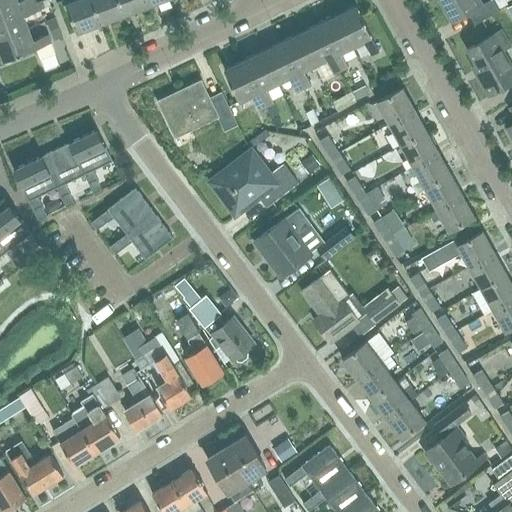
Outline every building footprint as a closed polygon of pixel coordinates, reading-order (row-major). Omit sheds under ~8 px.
[(0,0),(0,16),(37,3),(35,0),(21,0),(19,1),(19,0),(0,0)] [(101,23),(91,0),(77,0),(66,5),(77,33),(101,23)] [(124,15),(118,0),(91,0),(101,23),(124,15)] [(147,6),(144,0),(118,0),(124,15),(147,6)] [(439,0),(452,21),(469,12),(476,23),(499,10),(493,0),(489,0),(483,4),(480,0),(439,0)] [(40,10),(37,3),(0,16),(0,38),(30,28),(25,15),(40,10)] [(357,6),(337,15),(353,47),(365,42),(372,56),(379,52),(357,6)] [(353,47),(337,15),(319,24),(341,71),(349,67),(343,52),(353,47)] [(54,39),(63,35),(56,18),(48,21),(54,39)] [(341,71),(319,24),(300,33),(316,65),(327,60),(334,74),(341,71)] [(34,40),(30,28),(0,38),(0,52),(3,61),(51,43),(48,35),(34,40)] [(484,77),(480,79),(489,95),(511,82),(511,66),(502,49),(509,45),(501,30),(468,48),(484,77)] [(316,65),(300,33),(282,42),(304,88),(312,84),(305,70),(316,65)] [(304,88),(282,42),(263,50),(279,83),(290,78),(297,92),(304,88)] [(279,83),(263,50),(245,59),(267,106),(269,105),(274,103),(268,88),(279,83)] [(267,106),(245,59),(225,69),(241,102),(253,96),(259,110),(267,106)] [(201,81),(158,101),(176,137),(218,117),(224,130),(237,124),(222,92),(209,98),(201,81)] [(346,84),(331,90),(335,99),(349,93),(346,84)] [(378,101),(390,123),(415,109),(403,87),(378,101)] [(269,105),(267,106),(272,116),(279,113),(274,103),(269,105)] [(313,107),(306,111),(312,123),(319,120),(313,107)] [(427,130),(415,109),(390,123),(402,145),(427,130)] [(252,132),(257,143),(274,134),(269,124),(252,132)] [(94,192),(102,188),(93,169),(113,159),(108,149),(98,128),(70,142),(85,173),(94,192)] [(439,152),(427,130),(402,145),(414,166),(439,152)] [(328,134),(320,139),(331,156),(339,151),(328,134)] [(66,205),(75,201),(65,182),(85,173),(70,142),(42,155),(57,186),(66,205)] [(237,163),(210,182),(236,216),(266,193),(272,202),(298,182),(288,169),(284,163),(271,173),(251,147),(235,160),(237,163)] [(339,151),(331,156),(342,173),(350,168),(339,151)] [(451,173),(439,152),(414,166),(426,187),(451,173)] [(313,153),(306,158),(314,168),(320,162),(313,153)] [(47,215),(38,195),(57,186),(42,155),(14,169),(29,200),(30,199),(39,218),(47,215)] [(463,194),(451,173),(426,187),(437,208),(463,194)] [(355,175),(347,180),(358,197),(366,192),(355,175)] [(331,176),(320,183),(326,191),(336,184),(331,176)] [(129,231),(155,212),(136,187),(110,206),(110,207),(92,221),(97,228),(116,214),(129,231)] [(366,192),(358,197),(369,214),(377,209),(366,192)] [(437,208),(429,213),(434,221),(442,216),(450,230),(475,216),(463,194),(437,208)] [(19,267),(27,262),(14,245),(31,231),(10,204),(0,211),(0,241),(6,250),(19,267)] [(286,216),(254,240),(281,276),(312,252),(298,233),(312,223),(300,207),(286,217),(286,216)] [(147,256),(173,236),(155,212),(129,231),(110,245),(116,253),(134,239),(147,256)] [(382,216),(373,221),(385,238),(393,233),(382,216)] [(323,259),(351,237),(344,227),(315,249),(323,259)] [(467,263),(493,248),(482,230),(458,243),(455,238),(422,257),(430,271),(462,253),(467,263)] [(393,233),(385,238),(396,255),(404,250),(393,233)] [(506,271),(493,248),(467,263),(480,285),(506,271)] [(329,341),(359,319),(344,299),(349,294),(330,269),(321,275),(303,289),(321,314),(314,320),(329,341)] [(511,296),(511,282),(506,271),(480,285),(493,308),(511,296)] [(418,272),(410,277),(421,294),(429,289),(418,272)] [(429,289),(421,294),(432,311),(441,306),(429,289)] [(207,324),(223,312),(207,292),(191,305),(207,324)] [(376,320),(400,303),(391,292),(368,309),(376,320)] [(511,327),(511,296),(493,308),(506,331),(511,327)] [(420,307),(412,313),(423,329),(431,324),(420,307)] [(445,312),(437,318),(448,335),(456,329),(445,312)] [(224,371),(200,332),(188,313),(177,320),(196,350),(187,356),(204,384),(206,383),(208,385),(217,380),(215,377),(224,371)] [(234,359),(237,357),(239,359),(243,360),(248,356),(248,352),(246,349),(255,343),(234,316),(213,332),(234,359)] [(431,324),(423,329),(434,346),(442,341),(431,324)] [(138,328),(124,336),(138,358),(160,345),(155,336),(147,342),(138,328)] [(456,329),(448,335),(459,352),(467,346),(456,329)] [(343,359),(358,379),(381,361),(366,341),(343,359)] [(447,348),(438,353),(450,370),(458,365),(447,348)] [(193,395),(179,372),(178,373),(166,354),(155,360),(162,370),(163,369),(169,378),(157,386),(171,408),(193,395)] [(396,381),(381,361),(358,379),(373,398),(396,381)] [(77,365),(65,372),(72,382),(83,375),(77,365)] [(458,365),(450,370),(461,387),(469,382),(458,365)] [(134,366),(123,374),(128,383),(139,400),(125,408),(138,429),(163,413),(140,375),(134,366)] [(482,368),(473,374),(484,391),(493,385),(482,368)] [(109,376),(99,382),(112,402),(121,396),(109,376)] [(411,400),(396,381),(373,398),(387,418),(411,400)] [(103,408),(112,402),(99,382),(87,389),(90,393),(82,398),(85,403),(71,412),(74,416),(82,429),(97,454),(110,446),(109,444),(121,436),(103,408)] [(493,385),(484,391),(495,408),(504,402),(493,385)] [(27,405),(27,406),(38,399),(31,388),(20,395),(20,396),(27,405)] [(20,396),(1,408),(7,418),(27,405),(20,396)] [(426,420),(411,400),(387,418),(403,438),(426,420)] [(443,434),(472,412),(464,402),(435,424),(443,434)] [(511,414),(508,409),(500,415),(511,432),(511,431),(511,414)] [(97,454),(82,429),(74,416),(53,429),(75,464),(86,457),(88,460),(97,454)] [(453,429),(426,449),(452,483),(486,457),(483,453),(476,459),(453,429)] [(246,435),(227,447),(253,489),(263,482),(258,473),(266,468),(246,435)] [(288,438),(275,447),(282,459),(296,450),(288,438)] [(506,439),(497,445),(502,454),(511,448),(506,439)] [(320,489),(348,468),(329,443),(302,464),(285,477),(290,485),(307,472),(320,489)] [(30,465),(17,445),(8,451),(34,493),(64,474),(51,452),(30,465)] [(253,489),(227,447),(208,458),(228,491),(238,486),(243,495),(253,489)] [(498,477),(511,467),(511,453),(492,469),(498,477)] [(422,457),(409,464),(423,489),(436,482),(422,457)] [(0,508),(2,507),(5,511),(26,497),(2,458),(0,458),(0,508)] [(193,467),(172,480),(192,511),(203,511),(196,499),(208,492),(193,467)] [(337,511),(340,511),(366,493),(348,468),(320,489),(303,502),(309,509),(326,496),(337,511)] [(497,511),(496,511),(511,511),(511,471),(495,484),(502,494),(490,503),(497,511)] [(284,507),(296,501),(280,474),(269,481),(284,507)] [(192,511),(172,480),(152,492),(164,511),(174,511),(179,509),(180,511),(192,511)] [(240,501),(251,511),(254,511),(261,506),(247,493),(240,501)] [(380,511),(366,493),(340,511),(380,511)] [(148,511),(141,500),(120,511),(148,511)] [(229,511),(245,511),(238,500),(227,507),(229,511)]
